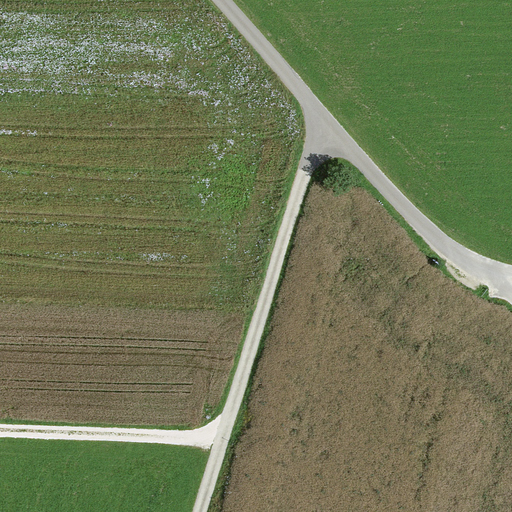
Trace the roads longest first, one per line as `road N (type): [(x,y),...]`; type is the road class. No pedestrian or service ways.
road 1 (track): [(321,117),(221,441)]
road 2 (track): [(505,275),(442,243),(321,117)]
road 3 (track): [(0,429),(221,441)]
road 4 (track): [(321,117),(219,0)]
